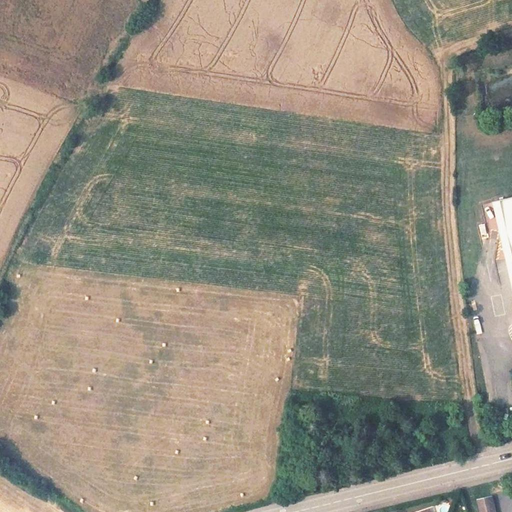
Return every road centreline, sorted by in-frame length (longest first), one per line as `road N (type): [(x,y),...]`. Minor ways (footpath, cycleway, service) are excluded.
road 1 (track): [(484,465),(466,390),(448,211),(446,51),(511,35)]
road 2 (secondary): [(314,507),(511,459)]
